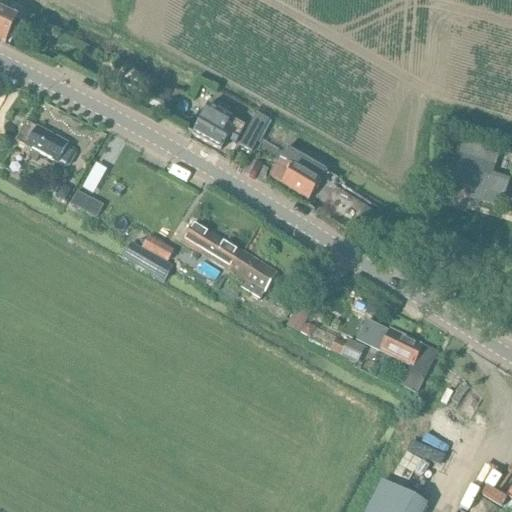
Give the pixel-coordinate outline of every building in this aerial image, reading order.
[(0,44),(4,46),(14,27),(16,23),(0,16),(0,44)] [(158,88),(152,99),(166,105),(171,94),(158,88)] [(199,124),(191,137),(219,153),(226,141),(234,146),(239,139),(238,138),(241,133),(243,128),(208,109),(204,116),(203,118),(199,124)] [(70,168),(76,156),(74,151),(66,147),(66,146),(25,125),(14,145),(31,154),(28,159),(37,164),(40,158),(57,167),(57,165),(65,169),(70,168)] [(246,137),(240,148),(251,154),(257,143),(246,137)] [(500,211),(504,200),(509,185),(491,179),(500,154),(461,141),(447,183),(472,191),(469,200),(500,211)] [(280,162),(269,180),(280,187),(308,203),(320,184),(320,183),(324,176),(326,172),(298,157),(286,151),(280,161),(280,162)] [(56,183),(50,196),(64,203),(71,191),(56,183)] [(91,200),(82,215),(94,222),(103,207),(91,200)] [(371,236),(382,220),(364,209),(354,225),(371,236)] [(226,275),(239,253),(194,225),(179,246),(226,275)] [(166,265),(173,253),(148,239),(141,250),(151,256),(166,265)] [(131,244),(122,261),(142,272),(151,256),(141,250),(131,244)] [(239,253),(226,275),(229,277),(242,284),(239,291),(259,303),(276,277),(239,253)] [(285,313),(292,300),(282,294),(274,307),(285,313)] [(385,303),(380,313),(392,319),(397,309),(385,303)] [(303,314),(291,307),(280,325),(292,332),(303,314)] [(366,322),(356,343),(378,354),(379,353),(408,367),(409,368),(405,376),(399,388),(411,393),(415,395),(421,384),(435,354),(432,353),(419,346),(389,331),(388,333),(366,322)] [(346,346),(336,341),(330,354),(340,358),(340,359),(357,367),(358,365),(368,370),(371,363),(368,357),(363,355),(365,350),(348,342),(346,346)] [(382,485),(367,511),(424,511),(426,508),(382,485)]
